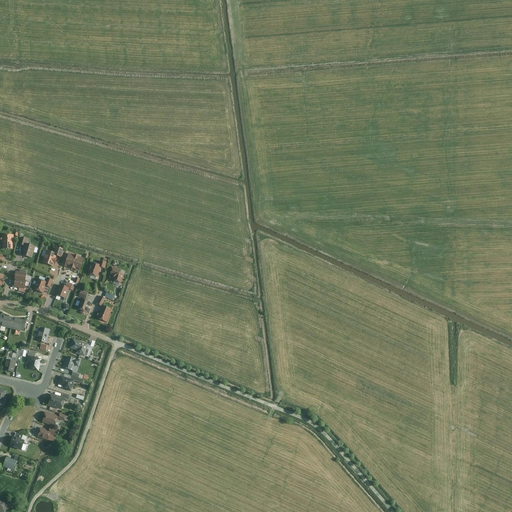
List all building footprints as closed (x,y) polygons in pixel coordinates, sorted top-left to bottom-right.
[(13,248),(13,234),(3,234),(3,248),(13,248)] [(28,238),(22,236),(19,244),(25,246),(22,255),(31,257),(35,246),(26,243),(28,238)] [(63,249),(56,246),(54,252),(48,250),(44,262),(53,265),(57,254),(61,256),(63,249)] [(80,254),(77,253),(76,255),(69,253),(66,266),(80,270),(84,257),(80,256),(80,254)] [(92,264),(89,275),(98,277),(100,268),(104,269),(106,263),(101,262),(100,266),(92,264)] [(116,276),(114,280),(120,283),(125,271),(115,267),(112,274),(116,276)] [(14,272),(13,278),(15,278),(24,280),(26,274),(14,272)] [(81,277),(78,276),(76,281),(71,279),(70,282),(67,281),(66,285),(61,283),(57,294),(65,297),(69,288),(74,290),(76,284),(78,285),(81,277)] [(48,277),(46,281),(38,278),(34,290),(44,293),(46,286),(50,287),(53,279),(48,277)] [(15,278),(14,286),(24,288),(25,280),(24,280),(15,278)] [(98,304),(101,306),(106,300),(103,297),(98,304)] [(82,298),(77,309),(82,311),(81,312),(86,314),(91,302),(82,298)] [(103,306),(98,318),(106,322),(111,310),(103,306)] [(24,331),(27,321),(0,314),(0,325),(2,326),(1,330),(6,331),(7,327),(15,329),(14,334),(18,335),(19,330),(24,331)] [(51,329),(41,327),(37,341),(47,343),(51,329)] [(89,344),(72,339),(70,348),(78,350),(77,353),(85,356),(89,344)] [(36,353),(30,352),(27,362),(30,363),(28,369),(39,371),(42,359),(35,357),(36,353)] [(20,354),(17,353),(16,357),(13,357),(12,360),(8,359),(5,370),(13,372),(16,361),(18,362),(20,354)] [(80,360),(67,356),(63,368),(72,371),(74,364),(78,365),(80,360)] [(74,371),(71,379),(61,375),(58,384),(64,386),(63,388),(71,390),(74,381),(83,384),(85,379),(83,379),(84,375),(74,371)] [(77,398),(64,393),(62,398),(52,394),(49,405),(63,410),(66,400),(75,403),(77,398)] [(60,413),(59,416),(46,411),(43,421),(56,426),(59,418),(70,422),(72,417),(60,413)] [(58,430),(50,427),(49,430),(41,428),(38,436),(54,441),(58,430)] [(23,435),(16,433),(14,438),(12,437),(9,446),(21,450),(24,441),(21,440),(23,435)] [(16,460),(7,457),(4,465),(15,469),(18,460),(22,462),(24,457),(17,455),(16,460)] [(4,511),(8,501),(0,498),(0,511),(2,511),(4,511)]
